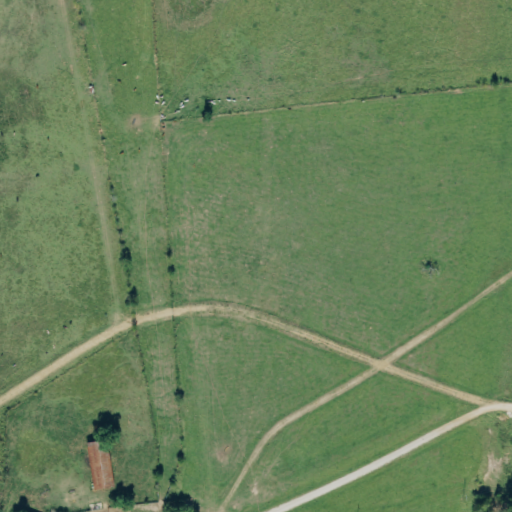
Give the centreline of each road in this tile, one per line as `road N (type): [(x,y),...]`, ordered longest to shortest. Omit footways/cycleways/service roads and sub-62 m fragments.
road 1 (residential): [(217,511),(255,448),(286,419),(511,272)]
road 2 (residential): [(511,407),(277,511)]
